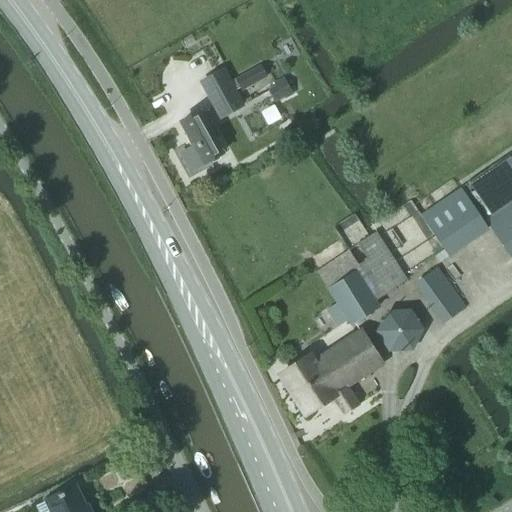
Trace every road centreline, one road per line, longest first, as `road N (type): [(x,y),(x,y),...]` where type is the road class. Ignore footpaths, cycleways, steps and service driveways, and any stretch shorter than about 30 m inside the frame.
road 1 (primary): [(284,511),(148,226),(46,40),(10,0)]
road 2 (unclassified): [(198,511),(0,130)]
